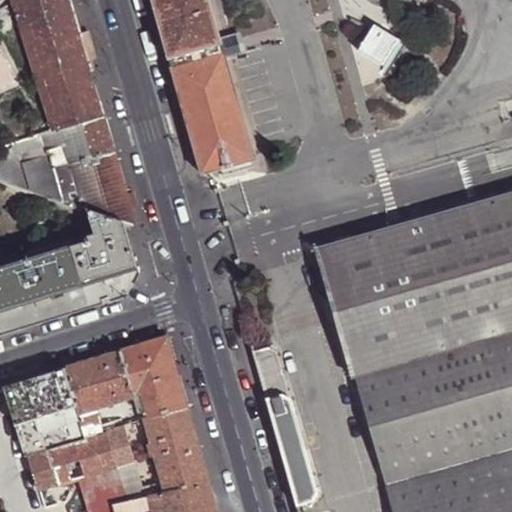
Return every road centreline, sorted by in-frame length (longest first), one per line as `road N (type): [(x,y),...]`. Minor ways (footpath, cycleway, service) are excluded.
road 1 (tertiary): [(110,0),(196,306)]
road 2 (tertiary): [(196,306),(255,511)]
road 3 (residential): [(196,306),(0,368)]
